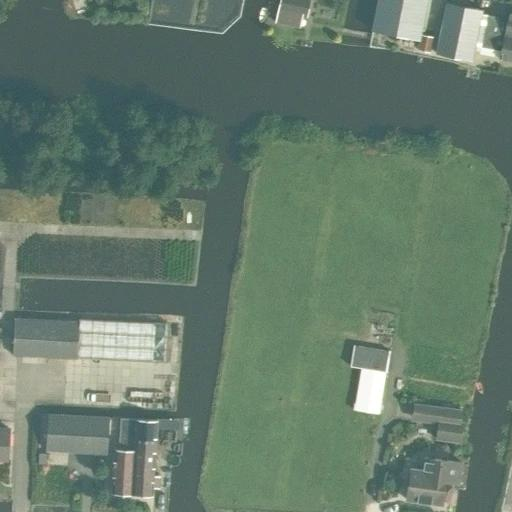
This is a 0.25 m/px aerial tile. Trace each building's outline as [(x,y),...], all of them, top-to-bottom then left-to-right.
[(280,0),(276,22),(288,25),(290,13),(302,15),(305,0),(280,0)] [(377,0),(372,29),(419,40),(426,0),(377,0)] [(446,1),(442,24),(511,37),(511,12),(509,12),(507,23),(498,21),(498,17),(481,13),(482,9),(446,1)] [(511,37),(442,24),(436,53),(472,61),(474,49),(485,51),(486,47),(501,50),(499,59),(511,61),(511,37)] [(421,35),(417,49),(429,52),(432,37),(421,35)] [(78,321),(13,318),(12,356),(165,363),(167,324),(78,319),(78,321)] [(379,415),(389,350),(354,345),(351,365),(360,367),(353,412),(379,415)] [(461,442),(464,422),(461,422),(462,409),(414,403),(412,421),(437,425),(436,439),(461,442)] [(105,453),(107,419),(48,415),(46,450),(105,453)] [(132,493),(135,420),(120,419),(119,442),(124,443),(123,450),(114,449),(112,492),(132,493)] [(148,421),(135,420),(132,493),(151,494),(154,450),(154,443),(156,421),(148,421)] [(0,459),(7,460),(9,427),(0,426),(0,459)] [(459,482),(461,462),(424,457),(422,470),(410,468),(406,499),(442,504),(445,480),(459,482)]
